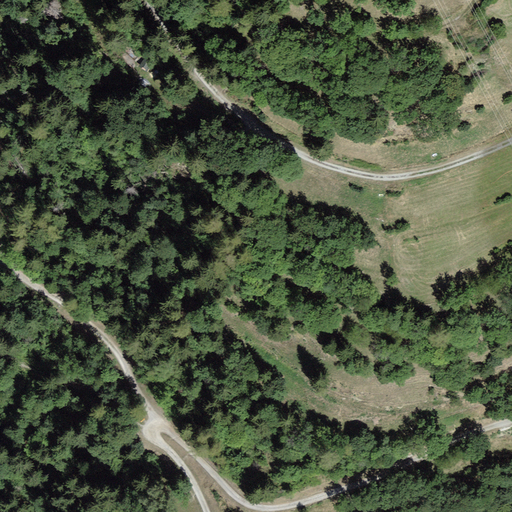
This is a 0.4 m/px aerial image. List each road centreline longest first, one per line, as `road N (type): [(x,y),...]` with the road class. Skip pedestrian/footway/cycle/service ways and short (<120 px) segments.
road 1 (track): [(511,144),(410,180),(333,169),(255,129),(189,63),(143,0)]
road 2 (track): [(264,511),(328,497),(511,422)]
road 3 (track): [(205,511),(151,422),(262,511)]
road 4 (track): [(0,263),(111,346),(151,422)]
road 5 (track): [(479,0),(464,19),(407,39),(379,41),(329,24)]
